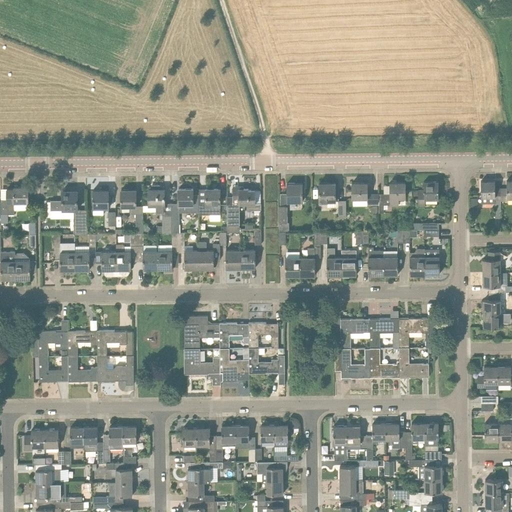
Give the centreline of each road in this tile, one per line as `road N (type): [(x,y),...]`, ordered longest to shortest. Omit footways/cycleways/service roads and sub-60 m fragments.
road 1 (residential): [(460,158),(0,164)]
road 2 (residential): [(0,294),(460,293)]
road 3 (track): [(265,161),(220,0)]
road 4 (residential): [(158,410),(315,409)]
road 5 (residential): [(7,408),(158,410)]
road 6 (residential): [(315,409),(461,409)]
